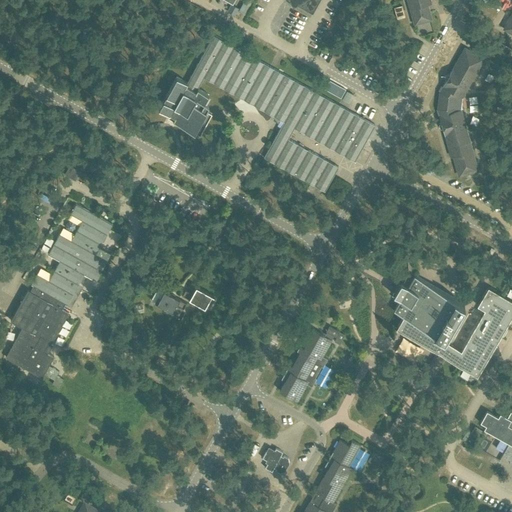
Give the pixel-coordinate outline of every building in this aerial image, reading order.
[(240,13),(244,0),(239,0),(235,12),(240,13)] [(304,0),(296,5),(313,14),(320,0),(304,0)] [(408,0),(413,15),(411,16),(414,24),(420,23),(420,22),(426,20),(426,21),(432,19),(429,11),(427,11),(426,4),(430,3),(429,0),(408,0)] [(401,5),(394,7),(396,17),(404,15),(401,5)] [(176,77),(158,109),(169,115),(174,118),(173,120),(199,135),(211,114),(205,110),(208,105),(204,103),(209,95),(198,88),(204,77),(284,122),(277,133),(264,158),(324,191),(334,175),(338,167),(288,139),(294,127),(354,161),(374,125),(213,35),(187,83),(176,77)] [(498,40),(494,47),(507,55),(511,48),(498,40)] [(439,92),(437,108),(441,122),(442,121),(444,128),(443,128),(447,141),(448,141),(458,177),(477,172),(465,129),(466,129),(461,108),(456,110),(455,107),(456,97),(458,94),(462,97),(472,79),(471,78),(482,58),(465,48),(457,62),(456,62),(449,74),(450,74),(447,80),(446,80),(439,92)] [(343,103),(348,94),(341,91),(337,100),(343,103)] [(495,156),(487,158),(490,166),(497,164),(495,156)] [(62,175),(70,180),(75,171),(68,167),(62,175)] [(22,327),(5,357),(42,377),(54,356),(47,353),(52,344),(51,343),(69,312),(62,308),(65,303),(72,307),(83,286),(79,284),(84,274),(96,281),(107,260),(95,253),(112,223),(76,203),(70,214),(82,220),(71,240),(59,233),(48,254),(59,260),(48,280),(36,273),(31,284),(33,285),(30,290),(28,289),(10,320),(22,327)] [(401,283),(393,295),(400,299),(394,310),(403,317),(396,329),(477,376),(511,315),(511,299),(488,286),(477,305),(484,309),(461,348),(444,340),(464,305),(414,275),(407,286),(401,283)] [(185,290),(182,295),(204,308),(211,295),(196,287),(192,293),(185,290)] [(164,291),(157,303),(173,312),(176,305),(183,309),(186,304),(164,291)] [(143,304),(133,307),(135,315),(146,313),(143,304)] [(329,326),(326,332),(336,338),(339,332),(329,326)] [(290,372),(280,391),(297,401),(307,384),(311,387),(316,379),(315,378),(321,367),(322,367),(327,359),(322,356),(332,340),(314,330),(303,348),(301,347),(299,351),(297,351),(300,353),(292,367),(289,365),(289,366),(290,367),(288,371),(290,372)] [(486,411),(480,422),(485,425),(484,429),(508,443),(503,453),(511,458),(511,407),(509,412),(506,417),(500,414),(498,417),(486,411)] [(467,430),(462,440),(470,444),(475,435),(480,438),(483,431),(475,426),(472,432),(467,430)] [(331,511),(337,504),(333,502),(352,468),(349,467),(357,450),(360,445),(351,440),(348,445),(340,440),(330,457),(325,466),(328,468),(315,492),(326,498),(320,508),(309,502),(303,511),(331,511)] [(266,451),(262,458),(266,460),(265,462),(267,463),(265,467),(272,471),(274,467),(276,468),(275,470),(279,473),(284,471),(289,463),(288,458),(283,456),(283,457),(280,456),(282,452),(275,448),(273,452),(271,451),(270,453),(266,451)] [(372,452),(366,462),(378,469),(384,458),(373,452),(372,452)] [(67,497),(64,502),(71,506),(74,501),(67,497)]
